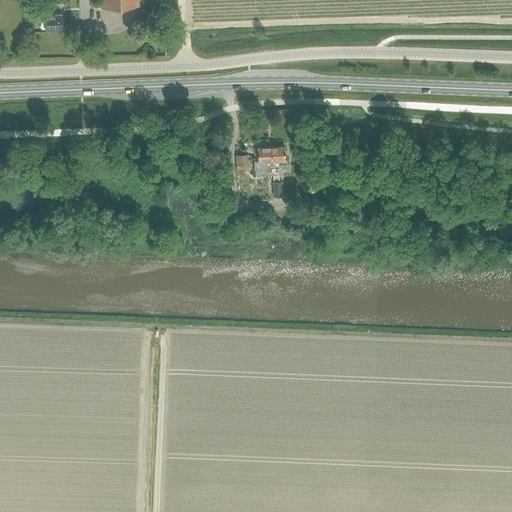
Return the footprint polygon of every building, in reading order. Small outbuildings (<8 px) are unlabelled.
[(62,29),(62,14),(54,14),(53,6),(38,7),(39,21),(45,20),(45,30),(62,29)] [(126,32),(122,12),(105,15),(110,36),(126,32)] [(284,145),(270,146),(271,174),(278,174),(278,166),(287,166),(287,159),(285,159),(284,145)] [(264,174),(271,174),(270,146),(256,146),(257,160),(263,160),(264,174)] [(235,155),(236,171),(248,170),(247,154),(235,155)] [(272,181),(273,196),(281,195),(280,181),(272,181)]
